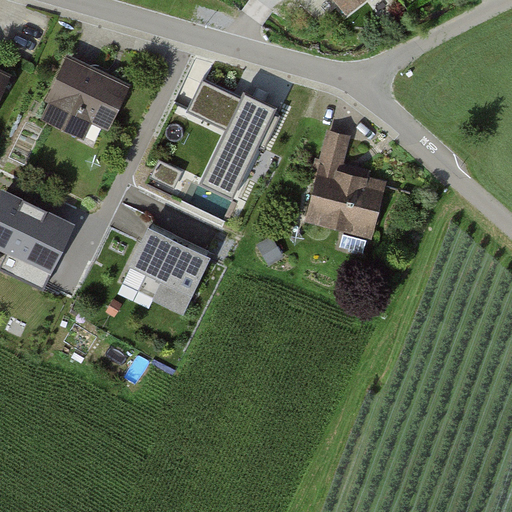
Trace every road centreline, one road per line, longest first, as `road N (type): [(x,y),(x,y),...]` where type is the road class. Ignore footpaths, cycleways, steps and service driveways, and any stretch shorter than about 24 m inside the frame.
road 1 (residential): [(73,0),(362,84)]
road 2 (residential): [(362,84),(511,224)]
road 3 (residential): [(362,84),(511,0)]
